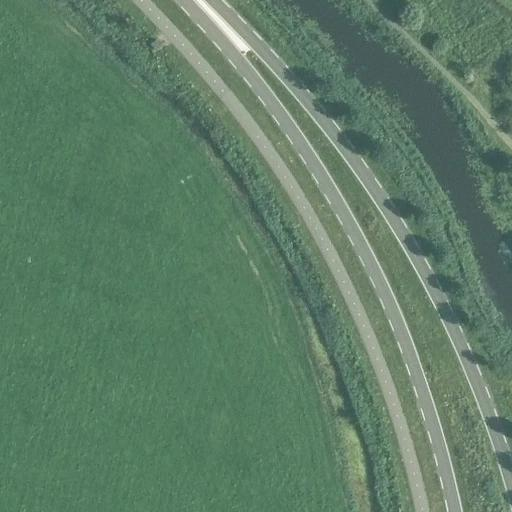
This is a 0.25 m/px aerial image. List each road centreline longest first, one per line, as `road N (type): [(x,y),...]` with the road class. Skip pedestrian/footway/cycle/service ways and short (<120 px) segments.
road 1 (primary): [(184,0),(271,101),(341,208),(409,356),(453,511)]
road 2 (primary): [(511,483),(442,305),(381,199),(322,119),(210,0)]
